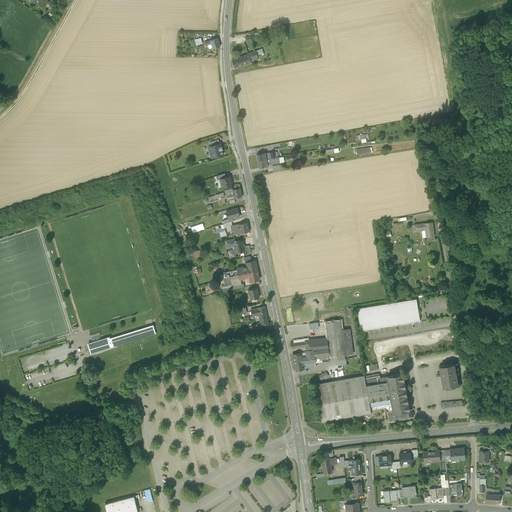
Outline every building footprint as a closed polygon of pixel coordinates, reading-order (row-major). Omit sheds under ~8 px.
[(217,38),(210,40),(211,44),(213,48),(213,49),(220,47),(217,38)] [(248,54),(250,60),(251,60),(258,58),(258,57),(256,51),(256,50),(248,53),(248,54)] [(233,60),(236,67),(251,62),(251,60),(250,60),(248,54),(233,60)] [(212,153),(213,157),(223,154),(222,149),(221,147),(220,144),(211,147),(208,148),(210,154),(212,153)] [(257,155),(258,161),(266,159),(265,154),(265,153),(257,155)] [(268,166),(268,165),(266,159),(258,161),(259,168),(268,166)] [(222,188),(224,187),(231,186),(232,185),(231,183),(230,177),(226,178),(220,179),(222,188)] [(233,191),(233,195),(234,198),(241,197),(240,188),(232,190),(233,191)] [(226,211),(229,219),(232,218),(240,216),(237,208),(226,211)] [(239,224),(241,233),(249,232),(247,222),(239,224)] [(425,230),(426,238),(434,237),(432,222),(418,224),(419,231),(421,231),(425,230)] [(195,226),(191,227),(191,228),(193,233),(205,230),(203,223),(195,226)] [(241,233),(239,224),(232,225),(234,235),(241,233)] [(227,247),(229,248),(232,247),(234,247),(233,243),(235,243),(234,239),(225,241),(227,247)] [(240,252),(240,253),(245,251),(246,251),(245,246),(244,241),(235,243),(233,243),(234,247),(234,250),(235,253),(240,252)] [(247,263),(247,266),(247,267),(249,272),(257,270),(255,261),(251,262),(246,262),(247,263)] [(257,270),(249,272),(249,276),(250,277),(251,282),(259,280),(257,270)] [(232,285),(231,279),(230,277),(225,278),(224,279),(226,286),(232,285)] [(232,285),(232,286),(241,284),(240,279),(240,278),(231,279),(232,285)] [(250,299),(252,299),(257,298),(259,297),(257,289),(257,288),(248,290),(250,295),(249,295),(249,296),(250,295),(251,299),(250,299)] [(357,309),(361,331),(420,322),(416,299),(357,309)] [(237,308),(238,308),(237,303),(242,302),(242,304),(244,304),(243,300),(240,300),(237,301),(235,301),(237,308)] [(265,307),(257,308),(258,315),(259,319),(267,317),(265,307)] [(348,308),(353,336),(357,335),(353,308),(348,308)] [(259,319),(260,323),(261,329),(269,326),(267,317),(259,319)] [(327,338),(328,349),(329,356),(337,356),(344,355),(342,330),(340,320),(325,322),(326,327),(327,338)] [(252,332),(261,329),(260,323),(257,324),(258,324),(250,327),(252,332)] [(88,344),(91,353),(155,333),(153,326),(102,341),(102,340),(88,344)] [(342,330),(344,355),(353,354),(350,329),(342,330)] [(314,351),(328,349),(327,338),(305,341),(305,346),(306,350),(311,350),(311,351),(314,351)] [(319,358),(320,359),(324,359),(325,357),(329,356),(328,349),(314,351),(315,358),(319,358)] [(315,358),(314,351),(311,351),(311,350),(306,350),(306,352),(306,357),(301,357),(303,369),(314,367),(313,362),(316,362),(315,358)] [(297,367),(297,370),(304,369),(303,369),(301,357),(300,353),(293,355),(295,368),(297,367)] [(440,367),(444,388),(457,386),(453,364),(440,367)] [(326,372),(318,376),(321,380),(328,376),(326,372)] [(387,376),(384,377),(385,383),(381,383),(380,378),(380,375),(365,378),(366,386),(369,400),(370,406),(392,402),(394,411),(387,412),(389,423),(410,419),(410,417),(409,412),(409,411),(405,392),(410,392),(410,390),(409,388),(405,388),(402,374),(387,376)] [(315,385),(322,422),(371,413),(370,406),(369,400),(366,386),(365,378),(364,376),(315,385)] [(451,456),(451,460),(465,459),(464,447),(450,449),(451,456)] [(424,451),(425,462),(425,461),(428,461),(429,462),(440,461),(440,459),(440,457),(439,450),(424,451)] [(483,463),(485,463),(486,462),(488,462),(488,451),(483,451),(479,451),(479,462),(481,462),(483,463)] [(407,462),(407,463),(412,463),(411,453),(407,453),(403,453),(399,454),(400,461),(400,463),(407,462)] [(379,465),(379,466),(380,466),(380,465),(388,464),(388,465),(391,465),(392,465),(391,462),(391,455),(379,456),(379,465)] [(324,473),(325,473),(332,472),(331,465),(337,464),(336,458),(321,460),(324,473)] [(352,465),(352,475),(354,475),(361,474),(362,474),(361,466),(360,466),(360,459),(348,460),(349,465),(352,465)] [(354,495),(354,496),(357,495),(363,495),(362,482),(361,482),(355,482),(353,482),(354,495)] [(456,494),(456,495),(463,495),(463,490),(463,489),(462,489),(462,484),(456,484),(456,485),(453,485),(453,486),(449,487),(449,485),(448,485),(448,487),(449,495),(456,494)] [(410,497),(410,498),(416,497),(415,493),(416,493),(416,492),(415,492),(415,486),(409,487),(406,487),(407,489),(403,489),(402,488),(402,490),(403,497),(410,497)] [(486,493),(493,494),(494,489),(487,489),(486,486),(485,486),(484,492),(486,493)] [(430,499),(430,500),(436,499),(444,498),(443,496),(443,489),(438,490),(438,488),(435,488),(429,489),(430,495),(429,495),(430,496),(430,499)] [(148,502),(153,501),(149,489),(139,491),(140,495),(146,493),(148,502)] [(384,498),(384,502),(390,502),(390,501),(397,500),(397,498),(396,492),(392,492),(392,491),(389,491),(383,491),(384,497),(383,497),(383,498),(384,498)] [(105,504),(106,511),(137,511),(134,496),(105,504)] [(347,508),(347,511),(360,511),(359,503),(350,504),(350,508),(347,508)]
